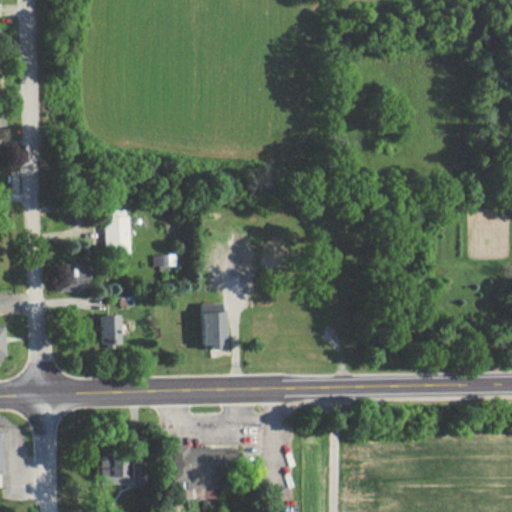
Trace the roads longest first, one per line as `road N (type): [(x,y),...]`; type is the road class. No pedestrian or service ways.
road 1 (tertiary): [(0,395),(511,384)]
road 2 (residential): [(39,394),(25,0)]
